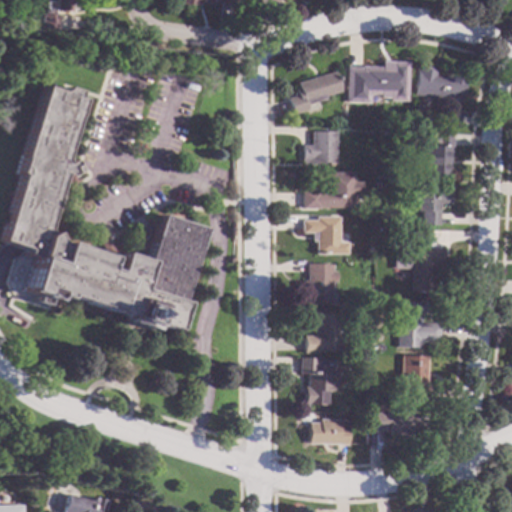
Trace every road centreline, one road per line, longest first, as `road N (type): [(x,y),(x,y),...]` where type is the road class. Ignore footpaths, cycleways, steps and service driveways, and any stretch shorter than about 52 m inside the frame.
road 1 (residential): [(468,511),(463,454),(492,113),(511,54)]
road 2 (residential): [(256,474),(255,49)]
road 3 (residential): [(256,474),(48,406),(0,375)]
road 4 (residential): [(511,434),(382,484),(256,474)]
road 5 (residential): [(511,50),(460,29),(406,20),(353,22),(255,49)]
road 6 (residential): [(255,49),(153,30),(138,19),(134,0)]
